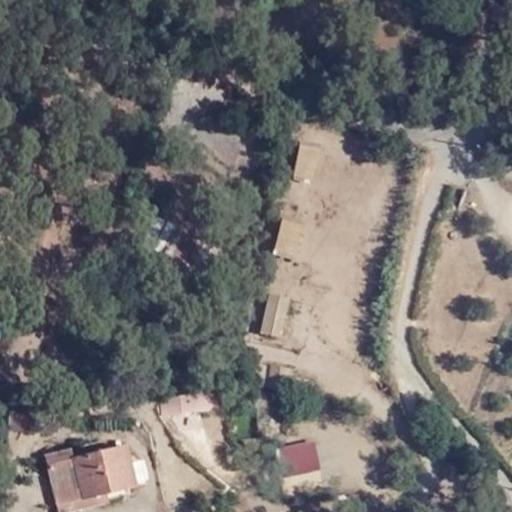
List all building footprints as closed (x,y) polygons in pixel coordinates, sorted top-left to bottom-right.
[(319,149),(298,144),(292,176),(312,180),(319,149)] [(301,224),(281,219),(273,250),(293,255),(301,224)] [(266,365),(246,362),(243,384),(264,386),(266,365)] [(291,368),(271,365),(268,387),(288,390),(291,368)] [(199,395),(161,399),(163,416),(201,412),(199,395)] [(72,502),(100,496),(151,484),(142,444),(62,462),(72,502)] [(103,511),(100,496),(72,502),(73,511),(103,511)]
